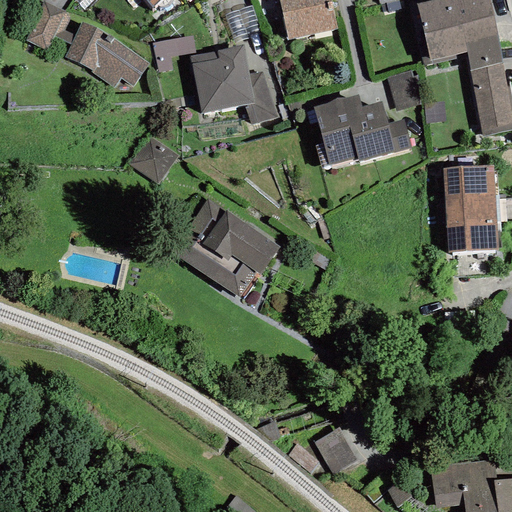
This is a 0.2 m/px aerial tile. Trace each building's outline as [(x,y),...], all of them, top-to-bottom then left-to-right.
[(131,0),(147,19),(169,0),(131,0)] [(324,0),(285,0),(272,3),(282,48),(333,37),(324,0)] [(484,0),(466,0),(410,13),(423,68),(460,60),(463,76),(500,69),(484,0)] [(60,21),(37,11),(21,50),(43,59),(60,21)] [(103,41),(77,30),(58,66),(85,78),(108,96),(115,87),(132,94),(147,69),(103,41)] [(218,66),(191,71),(200,126),(245,116),(251,133),(276,124),(263,78),(248,78),(243,55),(217,58),(218,66)] [(500,69),(463,76),(475,141),(511,134),(500,69)] [(376,104),(309,119),(322,174),(408,156),(401,125),(382,129),(376,104)] [(146,139),(122,175),(154,196),(178,160),(146,139)] [(491,177),(436,181),(442,263),(498,259),(491,177)] [(278,255),(213,211),(186,250),(216,270),(223,260),(258,284),(278,255)] [(479,469),(431,475),(435,511),(511,511),(511,476),(481,481),(479,469)]
